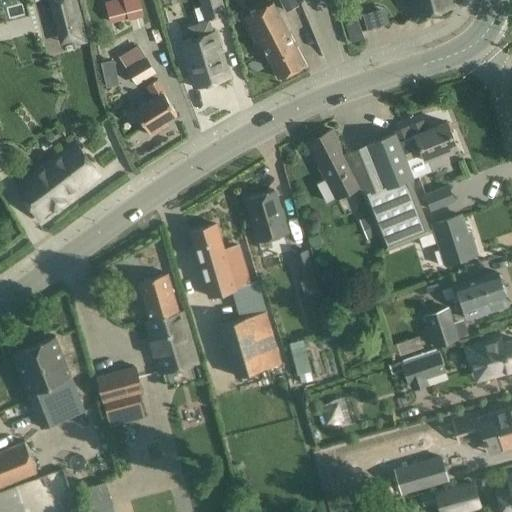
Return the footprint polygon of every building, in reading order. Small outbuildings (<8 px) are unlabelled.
[(48,0),(60,45),(75,41),(76,46),(88,43),(77,0),(48,0)] [(137,0),(115,0),(106,2),(110,24),(142,16),(137,0)] [(219,0),(200,0),(206,18),(224,16),(219,0)] [(452,0),(407,0),(412,17),(453,6),(452,0)] [(262,46),(279,78),(304,65),(272,2),(244,17),(259,47),(262,46)] [(214,29),(180,41),(194,88),(228,77),(214,29)] [(137,46),(119,57),(131,76),(137,85),(154,74),(149,66),(137,46)] [(0,71),(0,83),(16,79),(12,68),(0,71)] [(151,97),(133,108),(150,136),(168,125),(165,121),(176,114),(163,94),(165,92),(157,79),(145,87),(151,97)] [(424,160),(456,147),(446,122),(426,130),(422,120),(393,132),(393,133),(406,162),(423,155),(424,160)] [(326,202),(360,185),(332,130),(307,143),(326,179),(317,184),(326,202)] [(393,133),(366,144),(384,187),(364,195),(372,215),(360,219),(368,240),(380,235),(385,249),(414,237),(412,232),(417,230),(427,226),(408,179),(412,177),(406,162),(393,133)] [(74,141),(13,187),(39,220),(99,174),(74,141)] [(448,185),(424,194),(430,211),(455,201),(448,185)] [(274,190),(246,199),(259,241),(287,233),(274,190)] [(422,245),(424,244),(440,239),(447,263),(476,254),(471,239),(469,240),(461,215),(434,224),(435,227),(428,230),(427,226),(417,230),(422,245)] [(244,265),(238,246),(224,250),(216,224),(189,232),(208,296),(230,290),(238,319),(219,324),(234,377),(280,363),(256,282),(250,284),(244,265)] [(295,252),(302,277),(314,274),(307,249),(295,252)] [(465,312),(487,305),(490,312),(504,307),(501,300),(505,299),(496,272),(456,285),(465,312)] [(138,282),(149,320),(146,320),(161,372),(198,362),(183,311),(178,312),(167,273),(138,282)] [(449,307),(423,316),(433,348),(459,339),(449,307)] [(396,343),(397,346),(400,356),(423,348),(419,335),(396,343)] [(41,429),(85,412),(55,336),(11,353),(41,429)] [(492,359),(497,375),(511,370),(511,341),(502,344),(500,337),(465,347),(470,365),(492,359)] [(302,339),(289,343),(297,374),(299,374),(310,371),(311,371),(302,339)] [(437,352),(403,364),(411,387),(426,382),(423,374),(442,368),(437,352)] [(135,367),(97,379),(112,427),(144,417),(137,395),(143,393),(135,367)] [(339,402),(321,407),(326,426),(344,420),(339,402)] [(511,407),(476,418),(482,436),(487,454),(503,449),(511,446),(511,407)] [(0,485),(36,471),(32,460),(24,442),(0,451),(0,485)] [(441,457),(395,470),(401,493),(447,480),(441,457)] [(24,501),(69,485),(63,468),(18,484),(24,501)] [(509,486),(496,490),(498,500),(501,509),(501,511),(511,511),(511,473),(506,475),(509,486)] [(92,511),(115,511),(106,480),(85,486),(92,511)] [(440,511),(457,511),(480,505),(474,483),(435,494),(440,511)] [(433,494),(421,498),(423,507),(435,503),(433,494)]
